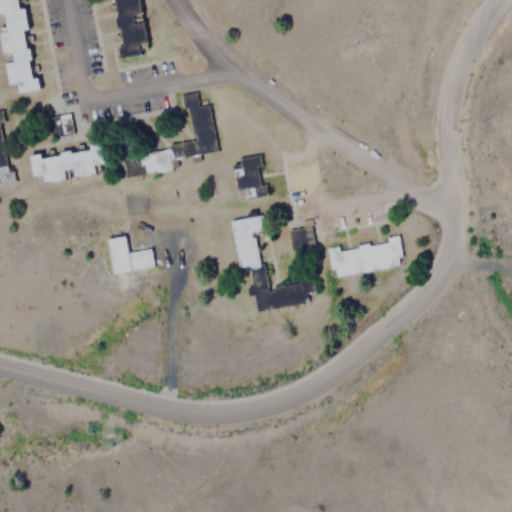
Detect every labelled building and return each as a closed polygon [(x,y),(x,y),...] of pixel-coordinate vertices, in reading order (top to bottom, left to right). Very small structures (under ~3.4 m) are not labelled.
[(0,0),(0,29),(11,95),(37,90),(21,0),(0,0)] [(141,55),(140,48),(146,46),(138,0),(113,0),(123,58),(141,55)] [(216,153),(209,105),(198,106),(196,94),(184,95),(191,143),(122,153),(126,178),(172,171),(171,160),(216,153)] [(0,184),(15,183),(14,171),(8,171),(2,114),(0,114),(0,184)] [(71,116),(49,118),(51,137),(72,135),(71,116)] [(97,175),(96,167),(105,165),(102,146),(32,159),(35,178),(44,176),(45,184),(97,175)] [(265,184),(261,184),(257,156),(232,159),(238,200),(267,196),(265,184)] [(258,313),(310,303),(309,296),(317,294),(314,279),(268,288),(256,232),(268,230),(264,213),(230,220),(241,272),(249,270),(258,313)] [(289,250),(313,248),(310,220),(301,221),(302,229),(288,230),(289,250)] [(130,252),(127,236),(110,239),(116,274),(155,268),(152,249),(130,252)] [(334,278),(403,266),(399,238),(329,251),(334,278)]
